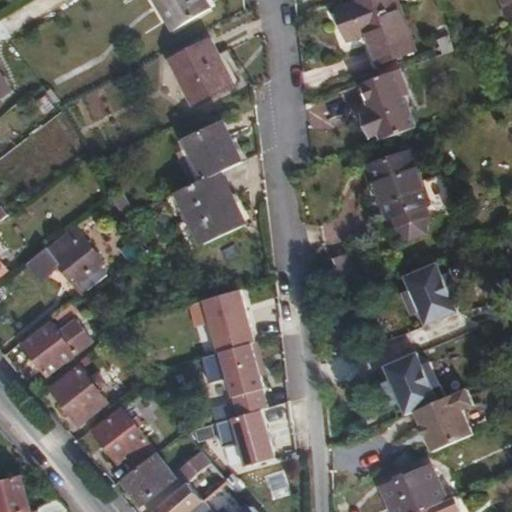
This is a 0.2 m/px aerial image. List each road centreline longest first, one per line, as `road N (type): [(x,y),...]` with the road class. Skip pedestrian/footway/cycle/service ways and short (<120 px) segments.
road 1 (residential): [(275,0),(324,511)]
road 2 (residential): [(0,391),(99,511)]
